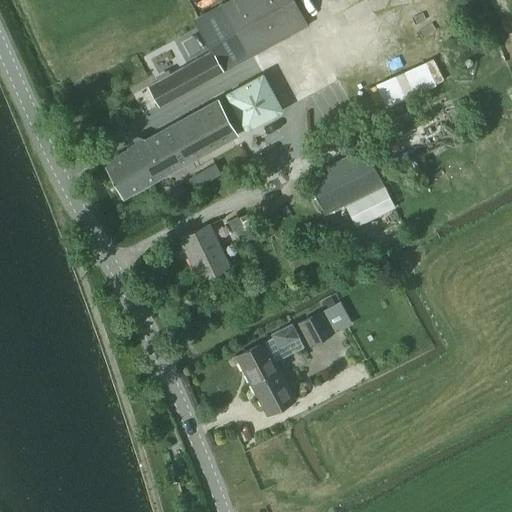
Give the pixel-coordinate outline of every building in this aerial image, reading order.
[(157,80),(148,85),(160,105),(222,70),(222,72),(307,25),(293,0),(230,0),(198,18),(193,20),(206,45),(208,48),(210,52),(181,68),(177,70),(157,80)] [(246,132),(283,112),(263,74),(226,94),(246,132)] [(124,198),(152,182),(192,160),(237,135),(217,98),(142,139),(137,138),(130,141),(128,148),(103,161),(124,198)] [(320,153),(375,124),(367,109),(311,139),(320,153)] [(306,177),(324,214),(382,185),(365,148),(306,177)] [(356,227),(395,207),(384,186),(345,206),(356,227)] [(235,239),(245,235),(237,217),(227,221),(235,239)] [(199,281),(230,266),(209,223),(178,238),(199,281)] [(300,321),(296,323),(310,346),(351,322),(339,300),(318,312),(300,321)] [(279,347),(299,337),(292,323),(272,334),(279,347)] [(273,409),(287,402),(285,398),(292,395),(286,383),(264,342),(236,356),(258,396),(264,408),(271,405),(273,409)]
